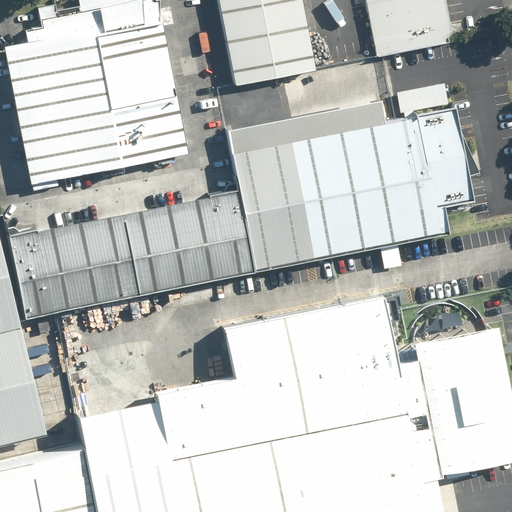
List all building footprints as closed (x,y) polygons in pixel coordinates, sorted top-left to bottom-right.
[(177,0),(175,0),(6,32),(33,172),(205,139),(177,0)] [(204,0),(220,85),(300,71),(286,0),(204,0)] [(431,0),(348,0),(359,55),(439,40),(431,0)] [(446,234),(422,108),(208,149),(215,189),(12,228),(28,312),(446,234)] [(0,430),(44,420),(0,226),(0,430)] [(77,418),(96,511),(428,511),(383,293),(223,325),(233,374),(156,390),(159,402),(77,418)] [(511,387),(501,328),(414,345),(441,481),(511,467),(511,387)] [(88,511),(76,449),(0,463),(0,511),(88,511)]
